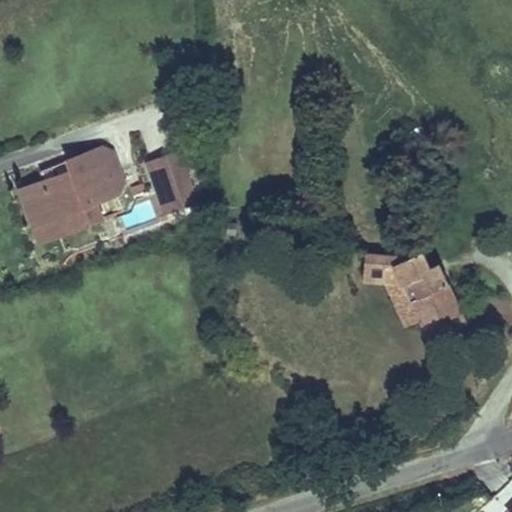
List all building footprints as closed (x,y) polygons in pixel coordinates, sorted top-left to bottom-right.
[(197,203),(180,152),(168,156),(185,207),(197,203)] [(168,156),(148,163),(165,214),(185,207),(168,156)] [(165,214),(148,163),(113,174),(130,225),(165,214)] [(406,256),(368,251),(365,279),(387,282),(406,285),(423,319),(433,341),(468,323),(445,272),(436,276),(422,248),(406,256)] [(423,319),(406,285),(387,282),(406,325),(423,319)]
